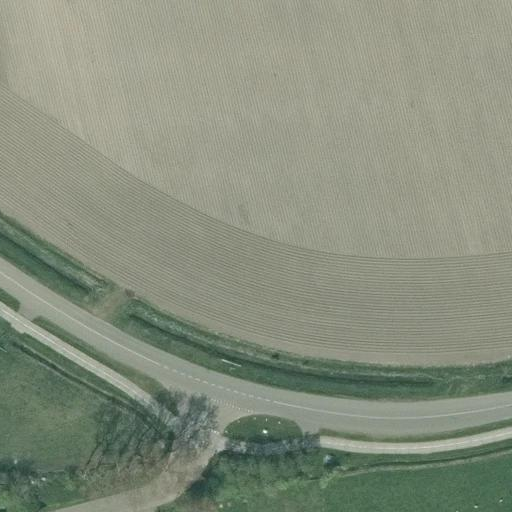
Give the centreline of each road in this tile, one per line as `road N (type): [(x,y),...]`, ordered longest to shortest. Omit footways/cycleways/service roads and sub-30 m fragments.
road 1 (tertiary): [(511,405),(362,417),(217,387)]
road 2 (tertiary): [(217,387),(147,360),(0,274)]
road 3 (residential): [(104,511),(179,479),(217,387)]
